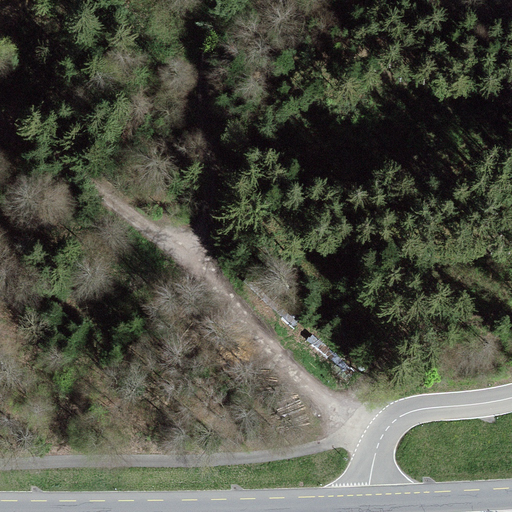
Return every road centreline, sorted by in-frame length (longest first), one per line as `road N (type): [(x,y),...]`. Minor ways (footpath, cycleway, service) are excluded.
road 1 (track): [(0,145),(125,216),(388,425)]
road 2 (track): [(0,464),(247,457),(388,425)]
road 3 (tertiary): [(511,398),(401,412),(376,447),(363,511)]
